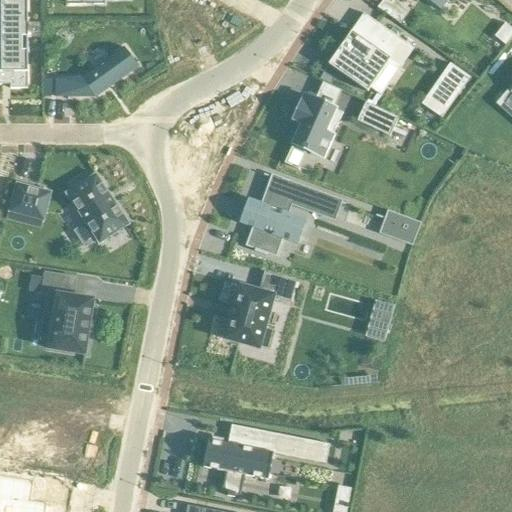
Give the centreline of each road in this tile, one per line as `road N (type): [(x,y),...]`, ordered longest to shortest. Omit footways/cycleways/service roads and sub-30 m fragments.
road 1 (residential): [(148,133),(174,231),(120,511)]
road 2 (residential): [(304,0),(246,63),(179,98),(148,133)]
road 3 (residential): [(0,134),(148,133)]
